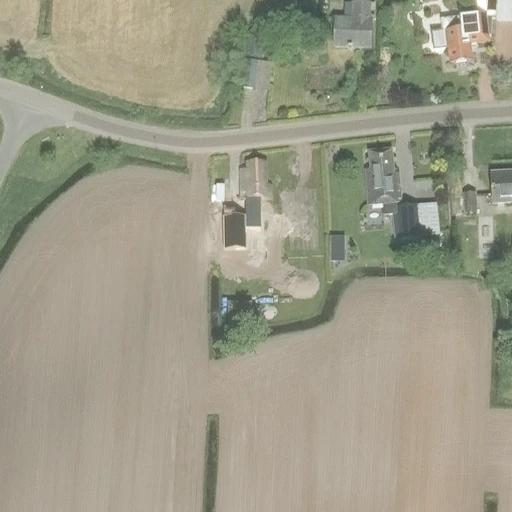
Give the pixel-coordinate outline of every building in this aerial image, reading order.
[(440,18),(440,19),(442,34),(432,36),(434,49),(449,48),(450,67),(472,65),(468,43),(475,43),(475,48),(489,47),(487,41),(490,40),(491,22),(511,22),(511,0),(475,0),(477,16),(452,19),(450,17),(440,18)] [(370,53),(371,24),(368,24),(369,8),(353,7),(352,24),(336,23),(335,51),(370,53)] [(245,37),(244,56),(262,58),(263,39),(245,37)] [(241,88),(255,90),(259,62),(245,61),(241,88)] [(383,219),(393,218),(395,241),(420,239),(417,206),(396,208),(396,206),(401,205),(398,175),(393,176),(391,153),(367,155),(369,173),(364,173),(367,208),(382,206),(383,219)] [(252,200),(269,200),(269,178),(264,178),(264,165),(247,165),(247,172),(242,172),(242,213),(252,213),(252,200)] [(511,175),(490,176),(491,206),(511,205),(511,175)] [(463,195),(464,216),(478,216),(477,193),(463,195)] [(318,211),(294,212),(295,252),(319,252),(318,211)] [(243,252),(243,217),(225,218),(226,252),(243,252)] [(343,239),(331,239),(331,264),(343,264),(343,239)] [(227,304),(227,321),(240,321),(240,303),(227,304)]
